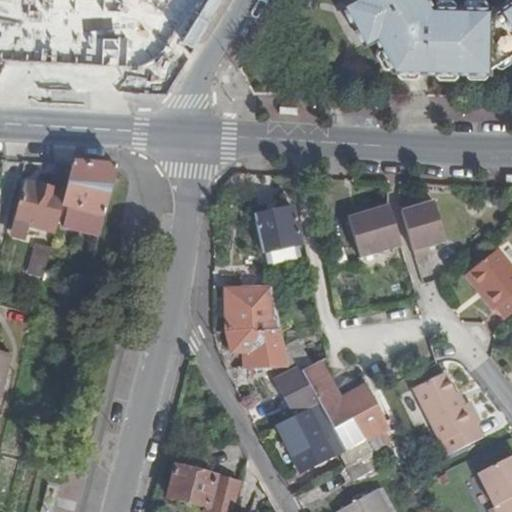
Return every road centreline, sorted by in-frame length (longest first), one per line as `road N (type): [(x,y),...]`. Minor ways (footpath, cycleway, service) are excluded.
road 1 (secondary): [(188,135),(511,151)]
road 2 (unknown): [(289,141),(348,376)]
road 3 (residential): [(290,511),(173,307)]
road 4 (residential): [(125,511),(173,307)]
road 5 (secondary): [(0,122),(188,135)]
road 6 (residential): [(173,307),(188,135)]
road 7 (residential): [(188,135),(200,71),(246,0)]
